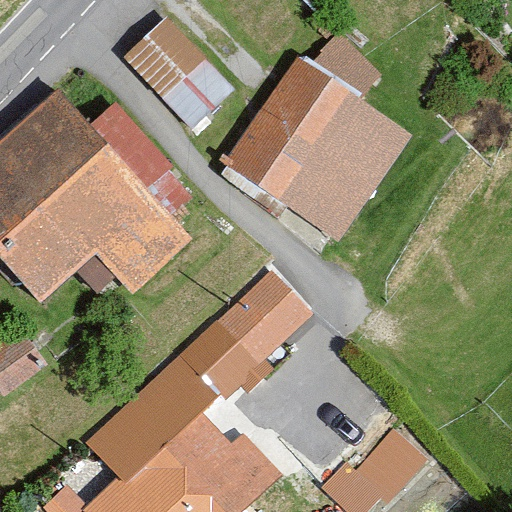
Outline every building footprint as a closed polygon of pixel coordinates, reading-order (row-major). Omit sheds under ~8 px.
[(170,10),(124,51),(192,126),(238,85),(170,10)] [(305,60),(231,165),(342,242),(416,137),(305,60)] [(65,98),(0,156),(0,244),(44,294),(97,246),(137,290),(219,217),(144,134),(118,157),(65,98)] [(276,275),(221,328),(265,374),(320,322),(276,275)] [(175,367),(101,433),(172,511),(246,511),(279,483),(175,367)] [(354,511),(376,511),(435,452),(399,417),(329,487),(354,511)]
